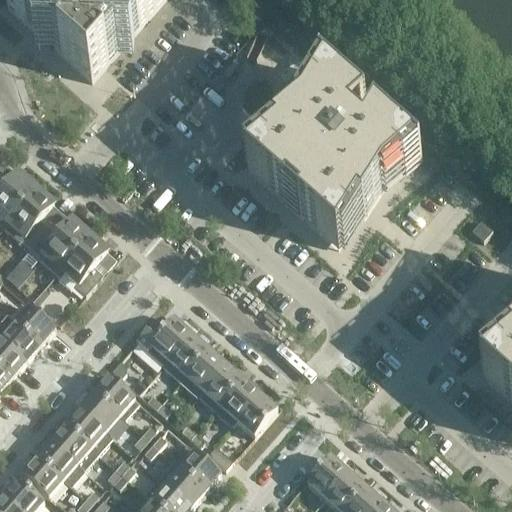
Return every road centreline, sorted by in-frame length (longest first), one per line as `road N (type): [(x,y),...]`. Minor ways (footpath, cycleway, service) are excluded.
road 1 (residential): [(0,451),(175,267)]
road 2 (residential): [(175,267),(1,111)]
road 3 (residential): [(330,405),(175,267)]
road 4 (unclassified): [(364,0),(511,128)]
road 5 (residential): [(451,511),(330,405)]
road 6 (residential): [(330,405),(261,478),(254,511)]
